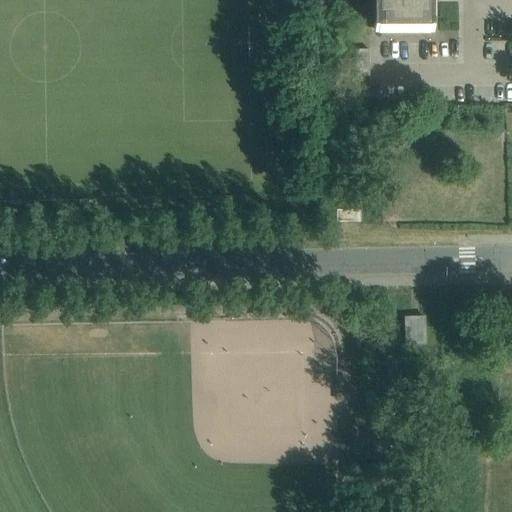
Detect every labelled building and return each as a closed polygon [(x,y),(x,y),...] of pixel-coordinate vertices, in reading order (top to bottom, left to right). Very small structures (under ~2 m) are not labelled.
[(429,0),(379,0),(379,35),(430,35),(429,0)] [(369,51),(355,51),(355,74),(369,74),(369,51)] [(369,75),(355,75),(355,99),(369,99),(369,75)] [(337,211),(337,222),(360,222),(360,211),(337,211)] [(425,344),(424,318),(405,318),(406,345),(425,344)]
